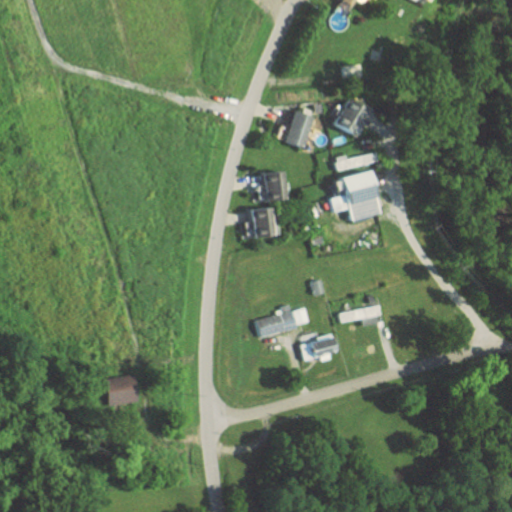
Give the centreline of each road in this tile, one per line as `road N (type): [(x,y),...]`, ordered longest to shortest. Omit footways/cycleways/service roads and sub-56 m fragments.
road 1 (residential): [(217,511),(206,379),(213,253),(235,146),(294,0)]
road 2 (residential): [(207,417),(244,416),(497,349)]
